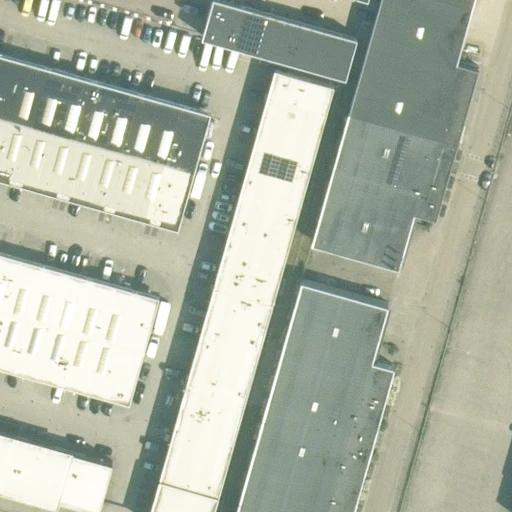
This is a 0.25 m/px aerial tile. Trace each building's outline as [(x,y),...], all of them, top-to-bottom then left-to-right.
[(356,35),(232,0),(211,0),(202,34),(345,75),(356,35)] [(319,213),(312,240),(398,264),(413,209),(435,215),(437,209),(457,139),(478,65),(456,59),(471,0),(379,0),(321,209),(319,213)] [(0,175),(5,177),(26,183),(51,190),(72,196),(97,203),(118,209),(143,216),(164,222),(178,225),(179,220),(209,114),(211,109),(197,105),(176,99),(151,92),(130,86),(105,79),(84,73),(59,66),(38,60),(12,53),(0,49),(0,175)] [(216,271),(213,284),(272,300),(334,82),(280,67),(276,80),(271,79),(264,102),(269,103),(262,128),(257,127),(251,150),(256,152),(249,177),(244,175),(237,198),(242,200),(235,225),(230,223),(224,246),(229,248),(222,273),(216,271)] [(0,364),(3,365),(24,371),(49,378),(70,384),(95,391),(116,397),(129,401),(131,395),(133,389),(156,306),(158,299),(159,294),(146,290),(125,284),(100,277),(79,271),(54,264),(33,258),(7,251),(0,249),(0,364)] [(301,278),(235,511),(327,511),(329,507),(346,511),(351,511),(393,364),(371,357),(387,302),(301,278)] [(213,511),(272,300),(213,284),(211,295),(216,297),(209,322),(204,320),(197,343),(202,345),(195,370),(190,369),(184,392),(189,393),(182,418),(176,417),(170,440),(175,441),(172,454),(168,467),(163,465),(160,476),(149,511),(213,511)] [(87,492),(95,463),(97,458),(0,431),(0,481),(99,509),(103,496),(87,492)]
